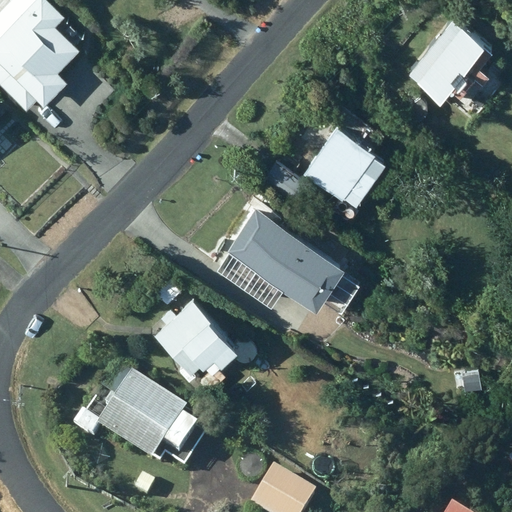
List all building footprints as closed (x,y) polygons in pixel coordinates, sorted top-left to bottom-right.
[(0,82),(27,109),(40,96),(45,100),(68,76),(59,66),(80,44),(56,21),(65,11),(53,0),(33,0),(0,35),(0,82)] [(455,16),(411,69),(441,93),(453,78),(463,86),(474,74),(482,81),(492,69),(482,61),(494,47),(455,16)] [(338,123),(304,171),(341,197),(344,195),(356,203),(386,159),(373,150),(375,149),(338,123)] [(305,177),(272,155),(261,172),(294,194),(305,177)] [(344,265),(254,211),(229,254),(319,308),(344,265)] [(154,326),(190,364),(198,356),(201,359),(209,350),(212,353),(234,332),(193,289),(154,326)] [(98,423),(150,456),(161,438),(177,448),(196,418),(180,408),(184,402),(116,359),(100,384),(109,389),(103,399),(109,402),(99,416),(80,405),(71,418),(93,432),(98,423)] [(249,501),(267,511),(299,511),(315,486),(273,461),(249,501)] [(133,484),(145,492),(154,478),(141,471),(133,484)] [(467,511),(448,501),(441,511),(467,511)]
